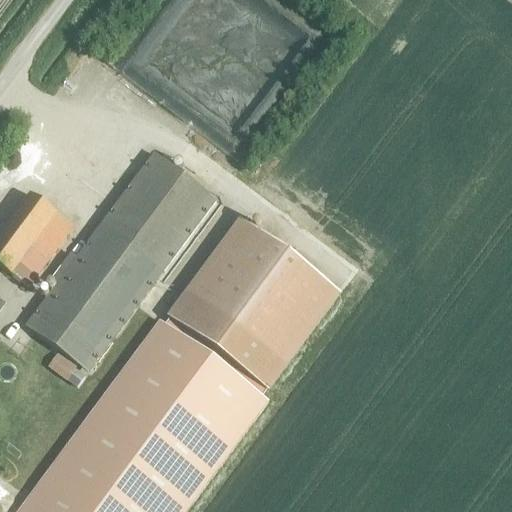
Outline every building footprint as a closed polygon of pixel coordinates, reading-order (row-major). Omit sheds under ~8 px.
[(25,329),(87,375),(215,203),(153,156),(25,329)] [(0,237),(0,269),(28,290),(73,229),(30,197),(0,237)] [(167,318),(267,392),(339,296),(238,222),(167,318)] [(159,323),(19,511),(187,511),(268,404),(159,323)] [(33,358),(16,372),(24,381),(41,367),(33,358)] [(0,484),(13,492),(24,474),(0,460),(0,484)]
